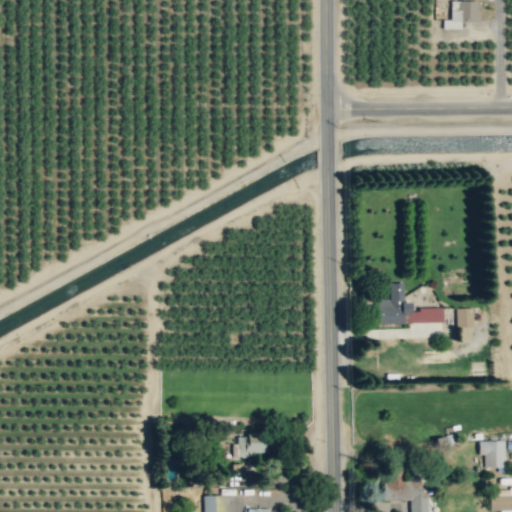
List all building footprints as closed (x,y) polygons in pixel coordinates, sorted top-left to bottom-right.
[(477,1),(457,0),(449,0),(449,20),(441,19),(441,28),(460,29),(460,21),(477,21),(477,1)] [(441,322),(441,308),(410,309),(409,301),(402,302),(402,282),(383,283),(384,294),(373,294),(374,323),(441,322)] [(471,307),(455,308),(456,341),(471,341),(471,307)] [(263,452),(264,432),(245,432),(245,436),(233,436),(233,455),(255,456),(255,452),(263,452)] [(503,440),(477,441),(477,454),(482,454),(483,467),(503,467),(503,440)] [(511,511),(511,487),(488,488),(488,511),(498,511),(511,511)] [(202,511),(223,511),(223,495),(202,495),(202,511)]
